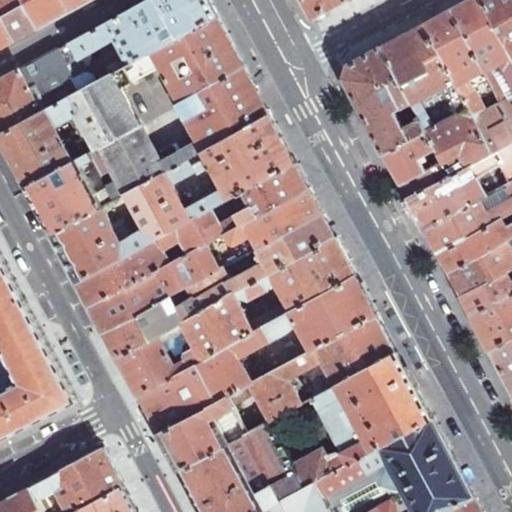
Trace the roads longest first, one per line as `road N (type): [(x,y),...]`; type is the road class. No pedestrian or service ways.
road 1 (tertiary): [(511,478),(292,61)]
road 2 (residential): [(117,408),(0,190)]
road 3 (residential): [(118,0),(0,64)]
road 4 (residential): [(0,469),(117,408)]
